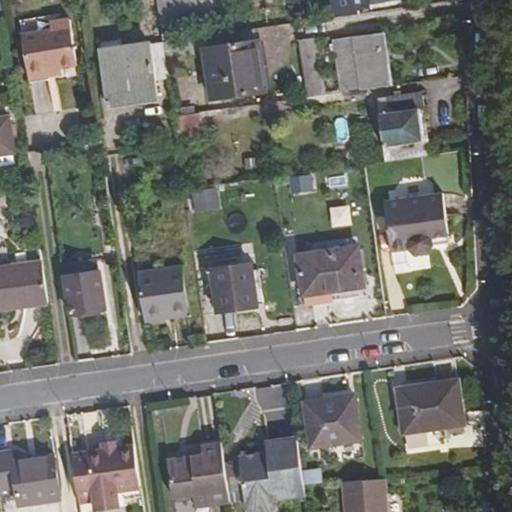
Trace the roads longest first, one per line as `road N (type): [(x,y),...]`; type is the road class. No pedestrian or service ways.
road 1 (residential): [(0,397),(502,326)]
road 2 (residential): [(502,326),(482,0)]
road 3 (residential): [(510,511),(502,326)]
